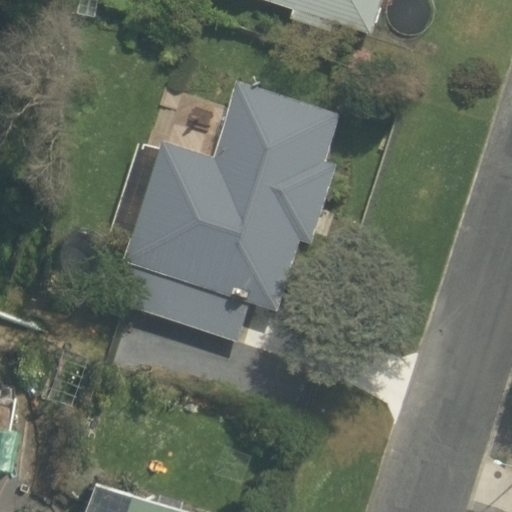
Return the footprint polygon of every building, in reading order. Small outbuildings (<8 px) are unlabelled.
[(98,20),(102,0),(74,0),(71,14),(98,20)] [(173,3),(162,0),(105,0),(104,4),(138,15),(133,31),(161,40),(173,3)] [(343,26),(382,38),(394,0),(178,0),(208,9),(210,0),(255,0),(304,15),(301,23),(340,35),(343,26)] [(349,119),(245,84),(236,111),(193,97),(174,156),(167,154),(131,263),(135,265),(122,304),(247,345),(261,305),(286,313),(309,242),(321,246),(347,169),(334,165),(349,119)] [(179,511),(174,504),(142,493),(139,501),(79,482),(70,511),(179,511)]
